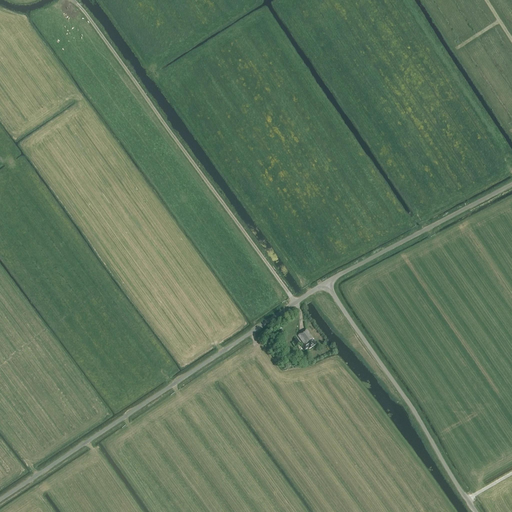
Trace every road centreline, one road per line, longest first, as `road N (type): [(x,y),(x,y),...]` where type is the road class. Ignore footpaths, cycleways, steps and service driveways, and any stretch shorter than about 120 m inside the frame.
road 1 (unclassified): [(0,500),(325,283)]
road 2 (unclassified): [(475,511),(325,283)]
road 3 (unclassified): [(325,283),(511,183)]
